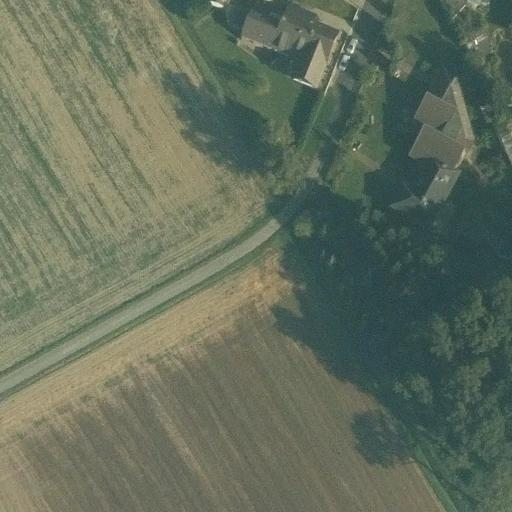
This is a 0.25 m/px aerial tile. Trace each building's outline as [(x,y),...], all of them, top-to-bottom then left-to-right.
[(213,0),(210,9),(222,14),(226,0),(213,0)] [(250,0),(270,8),(273,0),(250,0)] [(469,0),(466,7),(479,13),(484,0),(469,0)] [(295,81),(317,90),(337,41),(312,31),(316,22),(289,11),(282,30),(281,32),(275,29),(275,27),(251,17),(250,18),(244,33),(242,40),(241,43),(301,67),(295,81)] [(227,27),(231,28),(237,13),(233,12),(227,27)] [(231,28),(244,33),(250,18),(237,13),(231,28)] [(470,148),(464,159),(466,159),(472,148),(454,85),(449,94),(442,71),(432,90),(434,90),(455,102),(453,106),(455,106),(457,107),(458,110),(459,112),(458,114),(457,116),(455,118),(463,122),(466,131),(464,134),(466,136),(466,138),(466,140),(465,142),(463,144),(470,148)] [(415,167),(426,173),(431,165),(453,178),(464,159),(470,148),(463,144),(465,142),(466,140),(466,138),(466,136),(464,134),(466,131),(463,122),(455,118),(457,116),(458,114),(459,112),(458,110),(457,107),(455,106),(453,106),(455,102),(434,90),(418,119),(423,136),(415,151),(416,151),(412,156),(419,160),(415,167)] [(511,110),(488,122),(511,171),(511,110)] [(416,151),(415,151),(408,163),(415,167),(419,160),(412,156),(416,151)] [(458,181),(453,178),(431,165),(426,173),(412,198),(403,193),(391,214),(428,234),(458,181)]
